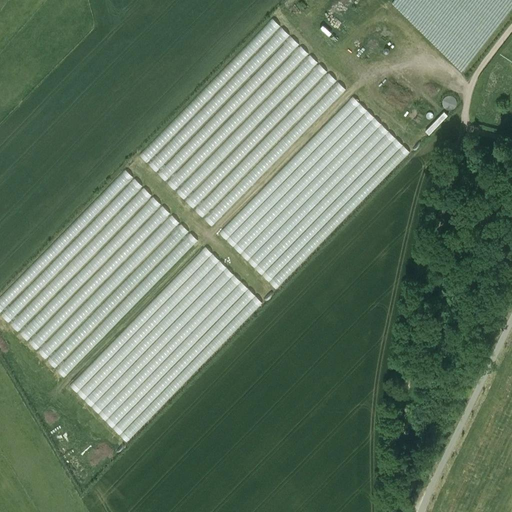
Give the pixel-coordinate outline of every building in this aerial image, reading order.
[(140,167),(213,235),(343,97),(270,29),(140,167)] [(220,243),(276,296),(406,157),(350,105),(220,243)] [(431,134),(448,114),(444,111),(427,131),(431,134)] [(0,317),(0,322),(71,388),(200,249),(128,181),(0,317)] [(77,394),(133,447),(263,308),(206,256),(77,394)]
